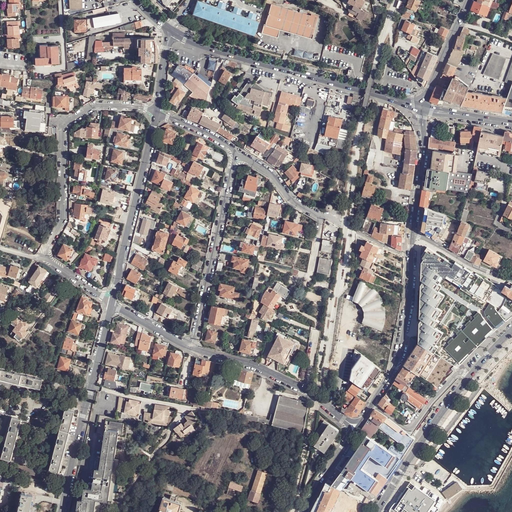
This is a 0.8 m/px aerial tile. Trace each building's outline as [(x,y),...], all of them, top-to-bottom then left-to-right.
[(69,0),(70,9),(71,15),(83,13),(83,9),(82,0),(69,0)] [(365,1),(363,0),(355,0),(353,4),(350,11),(348,15),(356,19),(357,17),(362,20),(363,18),(366,20),(370,12),(367,10),(366,11),(361,8),(365,1)] [(407,6),(416,10),(417,11),(421,1),(418,0),(408,0),(408,2),(408,4),(407,6)] [(476,1),(472,9),(472,10),(486,16),(490,7),(488,6),(477,2),(476,1)] [(192,14),(192,15),(254,35),(255,35),(259,22),(254,21),(257,15),(250,12),(248,19),(239,16),(242,10),(235,8),(233,14),(224,11),(226,5),(219,2),(217,9),(196,2),(195,6),(192,14)] [(406,4),(404,11),(407,12),(414,15),(416,10),(407,6),(408,4),(406,4)] [(17,5),(8,5),(6,5),(6,9),(6,17),(12,17),(12,13),(16,13),(16,9),(18,9),(17,5)] [(311,40),(318,16),(311,14),(310,16),(271,5),(263,34),(276,38),(278,31),(289,34),(311,40)] [(505,12),(502,19),(510,21),(510,22),(511,19),(511,17),(511,14),(509,13),(505,12)] [(110,15),(111,25),(117,24),(116,23),(120,22),(119,14),(110,15)] [(89,29),(94,28),(111,25),(110,15),(87,19),(89,29)] [(125,25),(134,22),(135,22),(133,16),(123,20),(125,25)] [(86,20),(75,20),(75,31),(81,31),(80,29),(86,29),(86,20)] [(404,31),(410,33),(411,34),(414,28),(416,30),(418,25),(415,24),(407,20),(403,30),(404,31)] [(135,22),(134,22),(136,28),(136,29),(142,27),(141,23),(139,21),(135,22)] [(136,28),(134,22),(125,25),(124,25),(123,26),(125,31),(136,28)] [(5,36),(9,36),(19,35),(18,31),(16,30),(16,27),(11,27),(11,23),(4,24),(5,27),(7,27),(7,32),(5,32),(5,36)] [(446,36),(446,37),(449,30),(439,26),(438,25),(436,29),(440,30),(438,33),(439,34),(446,36)] [(411,34),(410,33),(409,35),(412,36),(416,38),(419,31),(416,30),(414,28),(411,34)] [(437,33),(430,30),(428,34),(429,34),(432,35),(431,37),(436,39),(436,38),(444,41),(446,36),(438,33),(437,33)] [(458,36),(455,49),(461,52),(462,50),(467,34),(462,33),(461,37),(460,37),(458,36)] [(19,35),(9,36),(9,41),(8,41),(9,45),(6,45),(6,48),(18,48),(18,44),(19,44),(19,40),(21,40),(21,35),(19,35)] [(86,60),(94,61),(95,52),(95,47),(96,42),(96,40),(96,37),(92,36),(92,37),(89,37),(86,60)] [(155,38),(140,39),(140,62),(154,62),(154,58),(159,58),(160,54),(158,53),(154,53),(154,44),(155,38)] [(122,39),(113,39),(113,42),(113,48),(115,48),(123,48),(133,49),(133,39),(122,39)] [(47,45),(39,45),(40,55),(41,55),(41,57),(35,58),(35,66),(48,65),(48,64),(59,63),(58,46),(47,46),(47,45)] [(454,48),(450,58),(460,63),(464,53),(461,52),(455,49),(454,48)] [(294,49),(292,56),(311,60),(312,54),(294,49)] [(420,51),(417,57),(416,58),(415,59),(423,64),(432,71),(437,60),(438,57),(433,54),(423,50),(421,49),(420,51)] [(414,55),(410,53),(408,57),(411,59),(407,65),(416,78),(423,64),(415,59),(416,58),(417,57),(414,55)] [(495,54),(487,76),(499,80),(507,59),(495,54)] [(450,58),(447,63),(457,68),(458,68),(460,63),(450,58)] [(77,63),(79,69),(88,66),(86,61),(77,63)] [(443,73),(452,78),(457,68),(447,63),(443,73)] [(432,71),(423,64),(416,78),(419,81),(423,83),(422,84),(424,85),(428,79),(431,73),(432,71)] [(179,65),(178,66),(172,75),(176,78),(184,84),(194,73),(190,69),(188,68),(181,65),(179,65)] [(122,80),(140,82),(141,72),(132,71),(132,70),(123,69),(122,80)] [(225,70),(221,69),(218,80),(226,83),(229,78),(231,79),(233,74),(225,70)] [(1,78),(0,84),(9,86),(11,75),(11,74),(3,72),(1,78)] [(56,78),(56,81),(58,81),(58,84),(65,86),(66,86),(63,80),(61,73),(55,75),(56,78)] [(199,85),(203,81),(194,73),(184,84),(194,92),(195,90),(200,85),(199,85)] [(452,78),(443,73),(438,86),(444,89),(447,90),(448,88),(453,78),(452,78)] [(19,77),(11,75),(9,86),(8,88),(17,89),(19,77)] [(63,80),(66,86),(68,85),(69,87),(75,86),(76,89),(79,87),(75,76),(63,80)] [(471,85),(453,78),(448,88),(467,94),(468,92),(471,85)] [(170,101),(171,104),(174,103),(177,105),(185,91),(180,88),(181,86),(172,80),(170,89),(171,90),(170,91),(174,94),(170,101)] [(103,84),(87,81),(84,95),(90,97),(91,94),(93,95),(95,93),(95,89),(98,89),(104,90),(105,85),(103,85),(103,84)] [(210,94),(212,87),(203,81),(199,85),(200,85),(195,90),(198,93),(195,98),(204,103),(205,102),(206,100),(209,93),(210,94)] [(232,99),(239,104),(240,103),(243,100),(245,97),(254,84),(250,81),(238,97),(235,95),(232,99)] [(254,84),(245,97),(252,99),(256,101),(255,103),(264,105),(268,106),(272,93),(259,90),(259,88),(254,84)] [(29,86),(24,86),(23,94),(32,96),(32,97),(37,98),(37,97),(44,99),(46,89),(39,88),(39,87),(34,85),(33,90),(29,90),(29,86)] [(431,101),(438,104),(440,100),(441,98),(442,94),(444,89),(438,86),(437,86),(431,101)] [(117,87),(114,100),(118,100),(125,100),(126,96),(128,94),(129,89),(117,87)] [(467,94),(448,88),(447,90),(444,89),(442,94),(441,98),(452,102),(452,103),(462,105),(467,94)] [(150,95),(133,91),(132,98),(145,100),(146,97),(150,97),(150,95)] [(293,106),(296,95),(280,91),(272,121),(276,122),(274,128),(287,132),(289,125),(283,124),(287,105),(293,106)] [(502,111),(504,107),(507,98),(468,92),(467,94),(462,105),(502,111)] [(65,96),(56,96),(53,96),(53,105),(55,106),(56,106),(65,107),(65,110),(69,110),(69,97),(65,96)] [(310,98),(307,98),(305,104),(314,106),(315,100),(313,99),(311,100),(310,100),(310,98)] [(239,104),(237,107),(253,112),(253,110),(254,107),(240,103),(239,104)] [(261,115),(263,107),(255,105),(254,107),(253,110),(256,111),(255,114),(261,115)] [(389,108),(385,107),(382,118),(391,121),(393,116),(395,117),(396,111),(389,109),(389,108)] [(188,119),(200,123),(204,116),(191,110),(190,114),(187,118),(188,119)] [(227,112),(222,118),(232,126),(236,122),(231,118),(233,116),(231,115),(227,112)] [(9,121),(13,122),(14,116),(0,115),(0,125),(0,127),(9,127),(9,121)] [(327,128),(326,134),(339,137),(343,117),(330,115),(327,128)] [(118,130),(136,134),(137,128),(136,127),(136,126),(138,126),(139,120),(133,118),(132,119),(130,118),(130,117),(125,116),(125,118),(121,117),(118,130)] [(217,131),(220,127),(222,124),(204,116),(200,123),(208,127),(217,131)] [(390,128),(391,121),(382,118),(380,127),(389,129),(390,128)] [(86,128),(82,128),(75,132),(74,136),(85,138),(86,136),(97,138),(99,124),(91,123),(91,127),(88,127),(86,127),(86,128)] [(483,127),(474,126),(474,131),(474,140),(480,141),(481,136),(482,131),(483,127)] [(217,131),(230,140),(234,136),(220,127),(217,131)] [(389,129),(380,127),(378,135),(387,137),(402,141),(404,132),(396,131),(389,129)] [(116,130),(111,128),(108,137),(112,138),(114,132),(116,133),(116,131),(117,131),(117,130),(116,130)] [(178,133),(167,128),(162,141),(168,143),(168,142),(173,144),(178,133)] [(406,149),(406,148),(417,150),(416,135),(415,135),(414,130),(406,130),(406,133),(406,149)] [(474,141),(474,140),(474,131),(461,131),(461,141),(474,141)] [(493,133),(482,131),(481,136),(504,140),(504,136),(498,135),(498,136),(492,135),(493,133)] [(432,138),(429,138),(429,139),(428,146),(452,150),(454,150),(455,147),(456,142),(448,141),(445,140),(445,137),(441,136),(442,133),(433,132),(432,138)] [(117,133),(116,137),(115,141),(114,143),(129,147),(130,140),(126,139),(127,135),(117,133)] [(270,144),(269,146),(274,149),(278,145),(285,137),(285,136),(277,133),(270,144)] [(295,145),(298,135),(292,133),(289,143),(295,145)] [(323,144),(343,148),(343,147),(343,146),(343,145),(344,138),(339,137),(326,134),(320,133),(318,142),(323,144)] [(249,142),(244,149),(250,152),(251,151),(258,156),(261,151),(264,153),(269,146),(270,144),(257,135),(252,143),(249,142)] [(481,136),(480,141),(478,148),(501,152),(503,144),(506,145),(506,149),(511,150),(511,141),(507,141),(504,140),(481,136)] [(285,137),(278,145),(287,149),(290,138),(285,137)] [(402,141),(387,137),(384,150),(399,154),(402,141)] [(209,147),(199,142),(194,153),(203,158),(209,147)] [(329,154),(331,147),(316,143),(315,151),(329,154)] [(93,147),(88,146),(86,156),(91,156),(91,157),(98,158),(100,150),(97,149),(97,148),(93,148),(93,147)] [(303,156),(304,156),(313,161),(316,153),(307,148),(303,156)] [(404,163),(415,164),(417,150),(406,148),(404,163)] [(478,148),(477,151),(489,153),(490,155),(494,156),(494,155),(500,156),(501,152),(478,148)] [(113,149),(112,155),(111,160),(111,161),(121,163),(122,158),(124,159),(125,152),(124,151),(113,149)] [(459,153),(452,152),(434,150),(432,168),(450,171),(455,171),(457,158),(458,158),(459,153)] [(171,155),(160,151),(157,162),(163,164),(164,162),(168,164),(171,155)] [(268,158),(268,160),(275,164),(276,162),(277,161),(280,157),(280,156),(272,152),(268,158)] [(36,156),(34,163),(43,165),(45,157),(40,156),(40,157),(36,156)] [(181,157),(180,159),(188,164),(189,157),(186,156),(185,159),(181,157)] [(80,176),(81,169),(82,163),(75,161),(74,169),(77,169),(76,175),(78,175),(80,176)] [(204,167),(194,162),(189,171),(199,177),(204,167)] [(313,169),(314,167),(313,166),(313,165),(303,163),(301,171),(302,171),(301,173),(311,175),(313,176),(313,174),(314,174),(315,170),(313,169)] [(404,163),(403,173),(413,174),(415,164),(404,163)] [(291,179),(298,174),(300,172),(293,165),(285,172),(291,179)] [(108,168),(108,169),(107,174),(106,180),(112,181),(112,180),(116,181),(117,176),(116,176),(117,170),(108,168)] [(432,168),(430,168),(427,187),(436,189),(447,191),(447,189),(450,171),(432,168)] [(87,170),(81,169),(80,176),(78,175),(78,179),(86,180),(87,170)] [(186,175),(178,169),(174,175),(183,180),(186,175)] [(163,185),(165,179),(167,174),(157,170),(152,180),(162,184),(163,185)] [(491,174),(478,170),(475,181),(478,182),(485,184),(486,178),(490,179),(491,174)] [(473,173),(457,172),(455,171),(450,171),(447,189),(468,192),(471,180),(473,173)] [(413,174),(403,173),(402,172),(399,188),(411,189),(413,174)] [(261,179),(249,175),(247,180),(243,179),(241,183),(243,184),(242,187),(241,186),(239,190),(244,192),(249,194),(255,196),(257,191),(256,191),(258,184),(259,185),(261,179)] [(173,182),(165,179),(163,185),(162,184),(161,186),(170,190),(173,182)] [(371,183),(367,182),(363,193),(373,196),(377,185),(371,183)] [(74,186),(73,192),(77,193),(77,194),(83,196),(84,194),(90,195),(89,197),(93,197),(94,192),(91,191),(91,190),(85,189),(85,186),(77,185),(76,186),(74,186)] [(200,191),(191,186),(185,197),(194,202),(197,197),(200,191)] [(115,192),(103,189),(100,200),(106,202),(107,200),(111,201),(113,197),(114,197),(115,192)] [(430,191),(423,189),(420,206),(427,207),(428,207),(431,208),(433,191),(430,191)] [(154,190),(152,194),(161,199),(163,194),(154,190)] [(161,199),(152,194),(151,193),(146,202),(147,202),(152,206),(155,207),(156,208),(159,203),(161,199)] [(163,205),(159,203),(156,208),(155,211),(159,213),(163,205)] [(281,205),(270,203),(269,207),(268,214),(279,217),(281,205)] [(75,219),(82,220),(82,221),(82,222),(83,222),(84,222),(85,222),(86,222),(86,221),(86,220),(86,219),(85,218),(84,218),(85,214),(86,214),(87,206),(75,204),(74,210),(73,210),(72,211),(71,211),(72,212),(72,213),(73,213),(74,213),(73,217),(75,217),(75,219)] [(384,209),(372,204),(368,215),(379,220),(384,209)] [(266,209),(253,206),(251,216),(264,218),(266,209)] [(428,207),(427,207),(424,229),(438,237),(442,231),(444,232),(447,227),(443,225),(445,214),(433,209),(428,207)] [(461,220),(466,221),(469,211),(464,209),(461,220)] [(186,226),(191,216),(182,211),(177,220),(186,226)] [(303,225),(286,221),(283,233),(301,237),(303,231),(302,231),(303,225)] [(457,231),(457,232),(466,236),(468,230),(470,224),(462,221),(460,227),(458,232),(457,231)] [(257,237),(256,240),(258,240),(259,240),(264,229),(253,223),(250,228),(246,226),(244,232),(248,233),(257,237)] [(394,234),(394,235),(402,236),(402,234),(398,234),(400,225),(382,223),(381,229),(381,233),(383,233),(394,234)] [(100,237),(102,238),(106,240),(111,229),(100,225),(95,237),(97,238),(99,239),(100,237)] [(375,228),(372,236),(383,241),(383,233),(381,233),(381,229),(375,228)] [(164,232),(159,231),(154,250),(160,251),(160,252),(164,253),(170,233),(165,232),(164,232)] [(453,239),(462,245),(466,236),(457,232),(453,239)] [(178,234),(177,235),(173,243),(180,247),(181,248),(185,243),(187,244),(190,240),(185,237),(185,236),(181,234),(180,235),(178,234)] [(267,235),(266,235),(264,235),(262,241),(262,243),(267,244),(281,248),(283,238),(270,234),(269,238),(267,238),(267,235)] [(392,246),(401,250),(402,237),(402,236),(394,235),(393,235),(392,246)] [(469,237),(466,236),(462,245),(463,245),(459,251),(462,253),(469,237)] [(453,239),(451,245),(449,247),(458,253),(459,251),(463,245),(462,245),(453,239)] [(361,256),(363,257),(371,261),(373,261),(380,246),(368,241),(366,246),(364,250),(361,256)] [(256,245),(241,242),(239,250),(253,253),(256,245)] [(330,243),(323,242),(321,251),(331,253),(333,244),(330,243)] [(73,248),(64,243),(58,254),(67,259),(73,248)] [(186,245),(187,244),(185,243),(181,248),(180,247),(179,250),(186,254),(190,248),(186,245)] [(380,246),(373,261),(375,262),(376,263),(384,248),(380,246)] [(500,255),(490,249),(484,260),(497,267),(499,262),(497,261),(500,255)] [(466,257),(471,261),(474,255),(476,253),(470,250),(466,257)] [(98,259),(86,253),(83,258),(82,258),(79,265),(87,270),(88,269),(89,270),(89,269),(91,269),(91,268),(93,264),(94,265),(98,259)] [(105,253),(103,258),(108,261),(111,255),(105,253)] [(146,259),(136,254),(132,263),(144,269),(146,265),(143,264),(146,259)] [(474,255),(471,261),(479,264),(482,259),(481,258),(474,255)] [(249,259),(234,256),(233,261),(235,261),(234,267),(247,270),(249,259)] [(177,262),(174,260),(169,269),(178,274),(181,268),(183,269),(188,261),(180,257),(177,262)] [(332,259),(320,257),(318,272),(330,274),(332,259)] [(371,261),(363,257),(359,266),(367,269),(371,261)] [(169,269),(174,260),(171,258),(166,267),(169,269)] [(49,272),(36,263),(36,264),(25,278),(36,285),(41,278),(43,279),(45,279),(49,272)] [(477,267),(469,264),(466,271),(471,274),(472,272),(484,277),(486,271),(477,267)] [(10,270),(1,267),(0,270),(0,275),(8,278),(9,276),(17,278),(20,269),(11,266),(10,270)] [(445,280),(425,267),(419,276),(424,279),(420,283),(425,287),(421,292),(425,295),(421,302),(425,307),(420,314),(423,318),(420,323),(425,326),(422,332),(425,334),(422,339),(426,341),(423,346),(433,353),(433,352),(430,350),(440,335),(435,331),(438,326),(436,324),(443,314),(439,311),(447,300),(441,295),(444,290),(440,288),(445,280)] [(300,270),(293,268),(290,275),(297,277),(300,270)] [(141,274),(132,269),(131,270),(128,278),(137,283),(141,274)] [(376,276),(363,269),(362,271),(360,276),(374,283),(376,276)] [(490,275),(487,273),(486,277),(489,278),(489,281),(491,282),(492,282),(493,282),(495,281),(498,282),(499,279),(496,277),(496,278),(490,275)] [(256,288),(257,289),(260,275),(255,274),(252,287),(256,288)] [(364,282),(359,280),(353,300),(356,302),(358,303),(360,304),(361,305),(362,307),(363,308),(364,309),(364,311),(364,312),(364,313),(364,315),(364,317),(363,321),(382,330),(384,327),(385,324),(386,319),(386,317),(386,315),(386,312),(386,311),(386,309),(385,307),(385,306),(385,304),(384,302),(383,300),(383,299),(382,297),(380,295),(379,293),(378,292),(376,290),(373,287),(371,286),(370,285),(368,284),(367,283),(365,283),(364,282)] [(279,281),(274,289),(281,293),(286,285),(279,281)] [(188,292),(169,282),(164,293),(171,296),(174,291),(181,293),(180,295),(185,298),(188,292)] [(235,286),(221,283),(220,288),(222,289),(221,295),(233,297),(232,298),(239,299),(240,293),(234,291),(235,286)] [(137,290),(127,284),(125,288),(128,289),(126,295),(133,299),(136,293),(135,293),(137,290)] [(0,297),(5,299),(9,288),(0,285),(0,297)] [(282,294),(281,295),(286,298),(291,289),(286,285),(281,293),(282,294)] [(511,288),(508,286),(506,285),(503,290),(509,294),(508,295),(511,297),(511,288)] [(272,292),(265,303),(273,308),(281,295),(282,294),(281,293),(274,289),(272,292)] [(264,296),(262,301),(265,303),(272,292),(268,290),(264,296)] [(89,306),(91,306),(92,302),(87,300),(87,298),(82,296),(77,310),(87,313),(89,306)] [(173,309),(162,303),(157,311),(174,320),(176,316),(170,313),(173,309)] [(273,308),(265,303),(260,312),(263,314),(262,317),(266,320),(267,318),(270,320),(274,313),(271,311),(273,308)] [(483,337),(504,322),(491,304),(478,313),(481,317),(476,321),(482,331),(480,332),(483,337)] [(224,314),(225,308),(213,305),(209,321),(221,324),(224,314)] [(24,322),(16,316),(11,323),(16,327),(11,334),(20,340),(23,336),(23,337),(28,331),(25,330),(29,325),(28,322),(26,321),(24,322)] [(259,321),(252,319),(249,330),(256,332),(259,321)] [(85,325),(72,320),(69,330),(79,334),(81,328),(84,329),(85,325)] [(219,328),(209,326),(206,340),(216,342),(219,328)] [(111,341),(113,342),(120,344),(122,335),(114,332),(111,341)] [(148,335),(143,333),(139,348),(148,351),(151,337),(148,336),(148,335)] [(287,358),(295,342),(286,338),(279,334),(277,338),(268,355),(276,358),(285,363),(287,358)] [(74,340),(66,338),(63,347),(75,351),(76,345),(73,344),(74,340)] [(257,342),(244,338),(241,350),(254,353),(257,342)] [(295,342),(287,358),(291,359),(299,344),(295,342)] [(166,346),(156,343),(153,356),(158,357),(159,355),(165,356),(165,353),(164,352),(166,346)] [(423,346),(405,365),(416,372),(426,380),(442,357),(419,343),(423,346)] [(180,354),(171,352),(168,364),(179,367),(181,358),(180,354)] [(121,366),(120,369),(125,370),(125,368),(128,369),(131,360),(126,358),(127,356),(120,354),(119,356),(109,353),(106,363),(110,365),(112,362),(117,364),(117,365),(121,366)] [(367,390),(381,369),(361,354),(352,368),(356,371),(350,378),(367,390)] [(70,359),(59,356),(56,368),(67,370),(70,359)] [(198,357),(194,374),(202,376),(203,372),(208,373),(211,361),(198,357)] [(416,372),(405,365),(396,378),(406,384),(407,385),(416,372)] [(42,379),(0,368),(0,378),(40,388),(42,379)] [(117,371),(109,368),(108,373),(106,372),(103,383),(109,384),(110,380),(114,381),(117,371)] [(239,384),(240,379),(243,369),(238,368),(236,375),(236,378),(235,383),(239,384)] [(251,382),(253,372),(243,369),(240,379),(251,382)] [(406,384),(396,378),(393,383),(402,389),(405,386),(406,384)] [(354,382),(351,385),(349,389),(348,390),(354,394),(355,395),(356,394),(358,392),(361,388),(354,382)] [(407,385),(406,384),(405,386),(408,388),(406,390),(404,390),(401,393),(402,394),(403,393),(403,392),(404,392),(405,392),(405,391),(406,391),(407,392),(408,392),(409,393),(410,393),(410,394),(410,395),(410,396),(410,397),(409,398),(408,399),(407,399),(420,409),(427,399),(407,385)] [(189,390),(172,387),(170,396),(187,399),(189,390)] [(348,390),(349,389),(347,388),(344,400),(349,404),(354,394),(348,390)] [(357,395),(356,394),(355,395),(354,394),(349,404),(344,400),(343,407),(346,409),(348,407),(349,408),(357,395)] [(309,406),(309,403),(308,402),(280,395),(275,414),(273,425),(304,432),(309,406)] [(352,417),(358,414),(366,402),(359,396),(357,395),(349,408),(348,407),(346,409),(343,407),(342,411),(352,417)] [(123,396),(120,396),(117,410),(122,411),(126,397),(123,397),(123,396)] [(396,406),(387,399),(384,396),(378,404),(391,414),(396,406)] [(133,400),(128,399),(126,405),(128,405),(127,407),(126,406),(125,411),(140,415),(143,400),(133,398),(133,400)] [(197,405),(207,407),(208,400),(198,398),(196,405),(197,405)] [(240,401),(226,398),(225,405),(238,407),(240,401)] [(144,418),(149,420),(153,421),(153,423),(164,426),(166,416),(169,417),(171,417),(172,412),(170,412),(171,407),(156,404),(155,411),(160,412),(160,414),(157,414),(156,416),(151,415),(151,412),(146,411),(144,418)] [(65,409),(49,469),(56,471),(58,472),(74,411),(65,409)] [(374,409),(360,431),(367,435),(370,438),(378,427),(382,421),(383,421),(386,416),(374,409)] [(182,423),(177,427),(180,430),(178,432),(182,438),(187,434),(191,434),(190,433),(191,431),(195,428),(192,425),(195,422),(196,424),(198,422),(197,421),(198,420),(195,416),(196,416),(192,411),(185,417),(189,422),(190,423),(189,424),(188,423),(187,423),(186,423),(186,424),(187,425),(185,427),(183,424),(182,423)] [(270,419),(243,413),(242,417),(273,425),(275,414),(272,413),(270,419)] [(400,451),(405,454),(415,439),(414,438),(412,436),(393,422),(387,417),(386,416),(383,421),(382,421),(378,427),(404,446),(400,451)] [(20,419),(11,417),(1,457),(10,460),(20,419)] [(85,499),(101,501),(112,502),(119,461),(115,460),(118,436),(122,436),(124,424),(106,421),(104,432),(106,433),(103,459),(101,459),(99,470),(97,470),(94,490),(86,489),(85,499)] [(339,431),(325,421),(318,431),(323,434),(316,445),(325,451),(339,431)] [(373,493),(376,496),(402,459),(370,438),(367,435),(342,472),(350,477),(361,485),(373,493)] [(12,462),(10,469),(35,475),(36,468),(12,462)] [(259,470),(252,490),(260,493),(267,473),(259,470)] [(342,472),(333,485),(342,489),(350,477),(342,472)] [(243,486),(231,482),(229,486),(242,491),(243,486)] [(362,511),(365,505),(368,506),(370,503),(371,501),(372,500),(373,499),(374,498),(375,497),(376,496),(373,493),(368,497),(365,503),(341,492),(342,489),(333,485),(326,482),(320,496),(319,496),(310,511),(362,511)] [(459,483),(445,492),(450,499),(463,490),(459,483)] [(357,490),(368,497),(373,493),(361,485),(357,490)] [(404,492),(390,511),(438,511),(416,497),(419,494),(413,490),(408,487),(404,492)] [(260,493),(252,490),(251,490),(248,498),(258,502),(261,493),(260,493)] [(28,511),(32,495),(21,492),(17,511),(28,511)] [(164,497),(158,511),(179,511),(182,503),(164,497)] [(99,511),(101,501),(85,499),(84,501),(80,501),(78,511),(99,511)]
